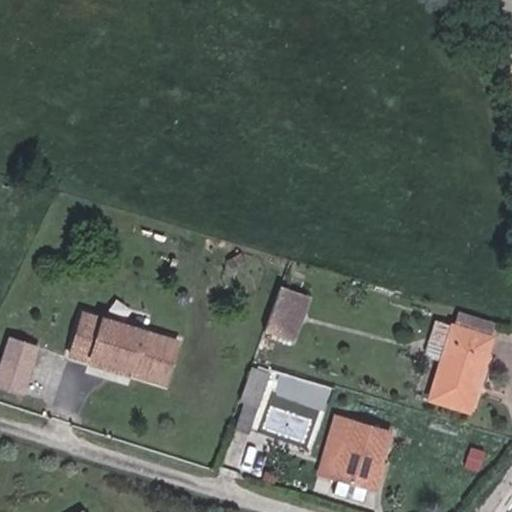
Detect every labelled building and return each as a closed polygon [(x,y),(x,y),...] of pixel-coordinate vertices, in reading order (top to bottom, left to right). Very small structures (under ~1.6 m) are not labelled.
[(265,329),(296,340),(313,292),(282,282),(265,329)] [(134,366),(132,373),(167,385),(182,342),(89,311),(74,354),(94,361),(97,354),(134,366)] [(451,323),(430,397),(469,408),(489,333),(451,323)] [(39,348),(10,340),(0,373),(0,385),(26,393),(39,348)] [(94,361),(132,373),(134,366),(97,354),(94,361)] [(234,424),(252,430),(271,368),(253,362),(234,424)] [(333,475),(351,417),(338,414),(320,471),(333,475)] [(392,430),(351,417),(333,475),(374,488),(392,430)] [(239,437),(225,430),(214,453),(228,459),(239,437)]
